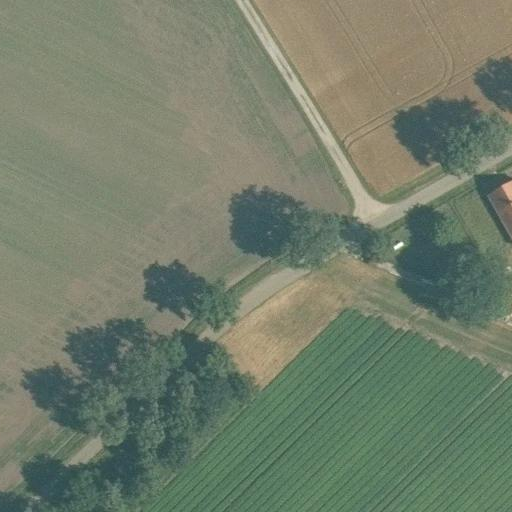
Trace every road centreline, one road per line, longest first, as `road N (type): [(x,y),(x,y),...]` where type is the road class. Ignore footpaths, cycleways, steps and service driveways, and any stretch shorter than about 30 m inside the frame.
road 1 (unclassified): [(23,511),(187,353),(291,271),(374,222)]
road 2 (unclassified): [(374,222),(236,0)]
road 3 (unclassified): [(374,222),(511,145)]
